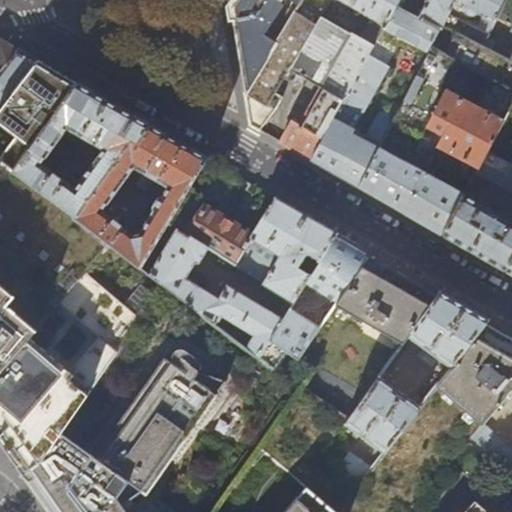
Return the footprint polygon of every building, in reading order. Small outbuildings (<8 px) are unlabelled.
[(302,0),(237,0),(231,10),(233,23),(237,42),(240,61),(246,93),(275,45),(269,40),(288,10),(282,7),(287,0),(298,7),(300,4),(302,0)] [(324,0),(324,2),(320,0),(302,0),(300,4),(321,16),(330,0),(324,0)] [(338,0),(377,22),(365,41),(373,46),(395,6),(398,0),(338,0)] [(427,0),(419,18),(441,29),(442,26),(450,11),(455,2),(455,0),(427,0)] [(455,0),(455,2),(467,8),(467,10),(467,13),(471,15),(473,16),(475,15),(478,13),(494,22),(505,0),(455,0)] [(300,4),(298,7),(275,45),(246,93),(252,126),(260,131),(282,99),(273,93),(286,70),(323,91),(302,127),(292,122),(280,142),(296,151),(312,160),(373,46),(365,41),(321,16),(300,4)] [(419,18),(395,6),(373,46),(312,160),(319,165),(341,177),(360,188),(423,64),(408,56),(371,126),(374,127),(356,157),(343,149),(353,132),(388,68),(386,67),(400,39),(429,52),(432,45),(441,29),(419,18)] [(511,56),(510,60),(482,46),(489,31),(450,11),(442,26),(456,32),(446,52),(511,87),(511,56)] [(0,71),(17,49),(1,40),(0,39),(0,71)] [(511,102),(511,87),(446,52),(432,45),(429,52),(423,64),(360,188),(374,196),(426,226),(442,235),(463,196),(468,186),(488,149),(511,102)] [(26,54),(17,49),(0,71),(0,90),(1,91),(0,92),(0,109),(2,107),(37,61),(26,54)] [(52,69),(37,61),(2,107),(8,111),(11,107),(16,111),(23,102),(34,111),(23,127),(0,109),(0,140),(0,141),(1,144),(6,148),(9,148),(12,151),(3,164),(14,172),(15,171),(39,138),(38,138),(77,84),(52,69)] [(131,115),(88,90),(77,84),(38,138),(39,138),(15,171),(78,218),(127,146),(135,150),(149,125),(131,115)] [(149,125),(135,150),(127,146),(78,218),(77,219),(112,246),(141,269),(168,223),(188,188),(207,158),(178,141),(149,125)] [(356,157),(374,127),(371,126),(364,138),(353,132),(343,149),(356,157)] [(511,161),(488,149),(468,186),(477,191),(481,191),(486,179),(511,192),(511,161)] [(78,218),(15,171),(14,172),(3,164),(0,162),(0,373),(112,246),(77,219),(78,218)] [(193,215),(203,197),(188,188),(168,223),(182,232),(193,215)] [(511,223),(463,196),(442,235),(459,245),(490,263),(505,271),(511,258),(511,223)] [(182,232),(168,223),(141,269),(168,289),(206,319),(207,318),(217,326),(223,316),(255,336),(246,349),(259,359),(290,309),(306,283),(335,237),(337,233),(321,223),(292,206),(275,197),(252,236),(243,251),(244,252),(236,266),(235,267),(288,298),(276,316),(227,287),(219,299),(186,279),(196,263),(200,264),(210,249),(189,236),(182,232)] [(199,219),(189,236),(210,249),(220,256),(236,266),(244,252),(243,251),(252,236),(206,208),(199,219)] [(189,236),(199,219),(193,215),(182,232),(189,236)] [(355,243),(337,233),(335,237),(358,251),(355,243)] [(337,304),(369,258),(358,251),(335,237),(306,283),(337,304)] [(168,289),(141,269),(112,246),(0,373),(0,442),(23,474),(43,461),(63,434),(168,289)] [(382,265),(369,258),(337,304),(337,305),(403,344),(437,296),(421,287),(382,265)] [(455,300),(440,291),(437,296),(403,344),(350,419),(347,423),(386,452),(485,323),(488,319),(476,312),(455,300)] [(300,359),(321,329),(290,309),(259,359),(274,370),(288,351),(300,359)] [(511,338),(509,337),(485,323),(386,452),(374,468),(364,482),(343,465),(327,451),(347,423),(350,419),(302,387),(258,449),(307,489),(287,511),(407,511),(469,440),(484,422),(511,390),(511,389),(511,338)] [(220,421),(232,405),(167,357),(96,455),(63,434),(43,461),(23,474),(31,487),(46,508),(51,505),(53,508),(55,511),(54,511),(147,511),(159,506),(220,421)] [(511,446),(484,422),(469,440),(511,477),(511,446)] [(353,452),(343,465),(364,482),(374,468),(353,452)] [(486,511),(474,502),(465,511),(486,511)]
